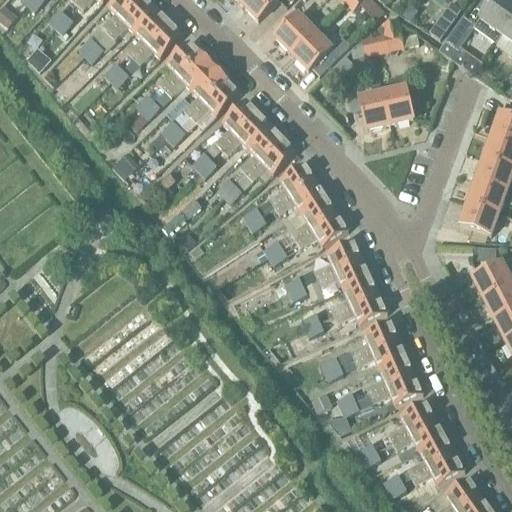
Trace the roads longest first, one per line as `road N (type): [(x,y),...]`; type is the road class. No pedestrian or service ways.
road 1 (residential): [(398,255),(325,147),(176,0)]
road 2 (residential): [(511,478),(398,255)]
road 3 (residential): [(398,255),(418,227),(470,86)]
